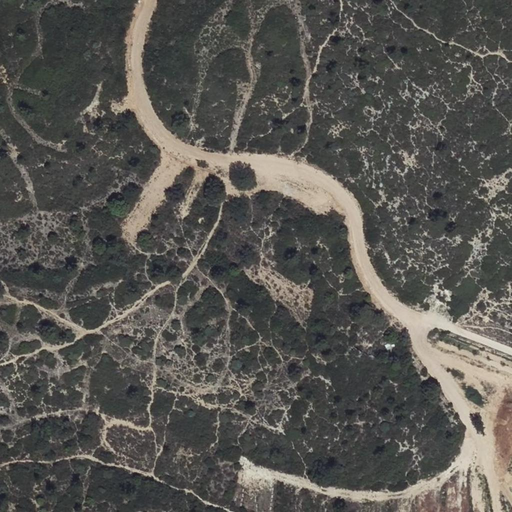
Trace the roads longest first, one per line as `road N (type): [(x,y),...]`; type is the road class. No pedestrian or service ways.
road 1 (track): [(142,0),(131,75),(150,129),(175,150),(281,162),(314,182),(350,209),(374,291),(410,322),(511,359)]
road 2 (track): [(487,511),(482,446),(429,375),(410,322)]
